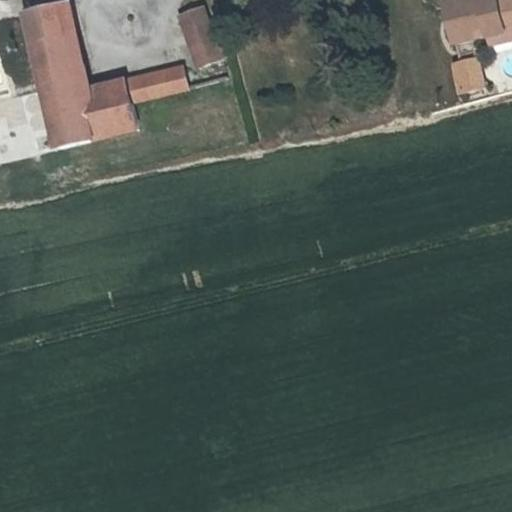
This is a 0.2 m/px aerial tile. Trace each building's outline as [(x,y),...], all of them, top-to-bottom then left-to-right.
[(489,45),(511,40),(509,32),(511,31),(511,0),(452,0),(443,3),(453,45),(487,36),(489,45)] [(223,59),(204,5),(180,13),(199,67),(223,59)] [(62,154),(94,146),(81,90),(62,14),(29,22),(48,97),(62,154)] [(483,89),(476,60),(452,65),(459,94),(483,89)] [(183,65),(126,79),(131,99),(188,85),(183,65)] [(139,135),(131,99),(126,79),(81,90),(94,146),(139,135)] [(0,168),(62,154),(48,97),(0,108),(0,168)]
